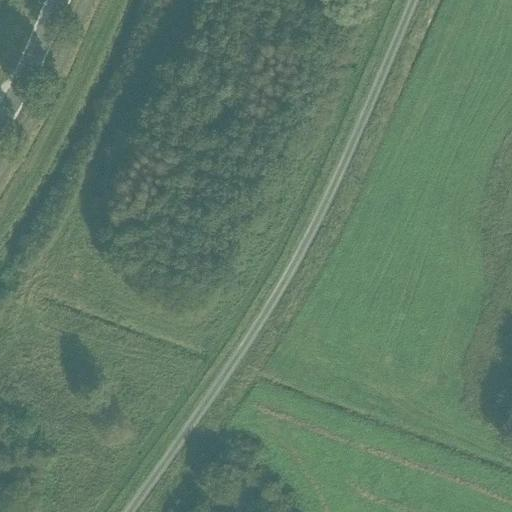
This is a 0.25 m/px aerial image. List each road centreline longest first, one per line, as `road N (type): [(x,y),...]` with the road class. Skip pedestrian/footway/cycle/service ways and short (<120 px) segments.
road 1 (track): [(114,0),(46,142),(0,216)]
road 2 (tertiary): [(0,122),(57,0)]
